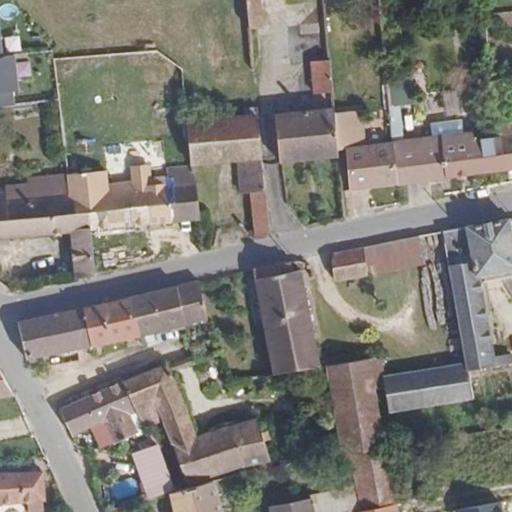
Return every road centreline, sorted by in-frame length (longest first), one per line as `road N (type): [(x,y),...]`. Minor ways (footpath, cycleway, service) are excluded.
road 1 (tertiary): [(0,315),(511,206)]
road 2 (residential): [(0,336),(84,511)]
